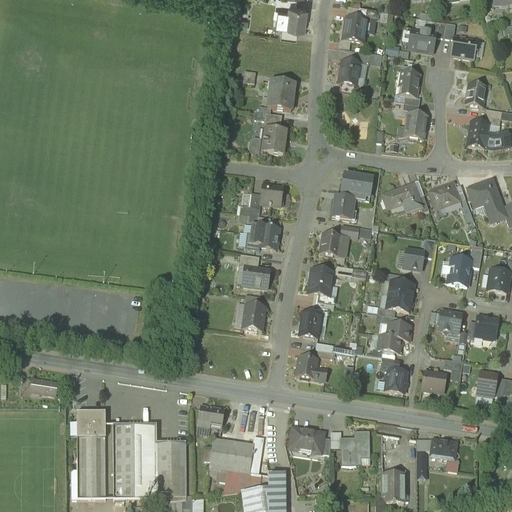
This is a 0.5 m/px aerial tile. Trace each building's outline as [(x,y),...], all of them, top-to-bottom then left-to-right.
[(296,8),(289,7),(288,12),(281,11),(279,20),(276,19),(275,26),(294,29),(297,29),(303,30),(306,9),(296,8)] [(360,13),(347,11),(346,20),(366,24),(366,21),(359,20),(360,13)] [(376,15),(360,13),(359,20),(366,21),(375,22),(376,15)] [(391,22),(387,21),(387,16),(380,15),(379,25),(391,25),(391,22)] [(346,20),(345,20),(344,31),(345,32),(343,43),(362,46),(366,24),(346,20)] [(245,32),(246,22),(237,21),(236,31),(245,32)] [(417,22),(415,28),(423,30),(424,23),(417,22)] [(445,26),(438,25),(436,40),(443,41),(445,26)] [(452,28),(445,26),(443,41),(450,43),(452,28)] [(458,36),(465,37),(466,28),(459,27),(458,36)] [(511,28),(502,30),(504,38),(511,36),(511,28)] [(294,31),(281,29),(280,39),(295,41),(297,29),(294,29),(294,31)] [(435,37),(410,33),(410,38),(408,48),(407,53),(417,54),(432,56),(435,37)] [(410,38),(403,36),(401,47),(408,48),(410,38)] [(476,45),(453,41),(450,60),(473,63),(476,45)] [(369,57),(355,54),(354,61),(368,64),(369,57)] [(353,66),(342,64),(340,76),(339,76),(338,87),(356,89),(359,68),(359,67),(353,66)] [(255,76),(243,74),(242,86),(253,87),(255,76)] [(419,78),(401,75),(401,76),(403,76),(401,89),(399,88),(397,99),(405,100),(415,102),(419,78)] [(294,87),(270,84),(267,111),(270,112),(290,114),(294,87)] [(485,90),(468,87),(464,109),(481,111),(485,90)] [(415,102),(405,100),(404,106),(418,109),(419,102),(415,102)] [(497,114),(485,112),(484,120),(496,122),(497,114)] [(258,116),(254,115),(253,123),(264,124),(265,117),(258,116)] [(426,119),(407,116),(403,141),(423,144),(426,119)] [(269,118),(265,117),(264,124),(263,132),(266,132),(266,131),(279,133),(281,119),(269,118)] [(496,122),(484,120),(483,127),(487,127),(487,128),(499,130),(500,122),(496,122)] [(483,127),(478,126),(471,125),(470,125),(470,126),(469,137),(468,137),(466,149),(484,152),(484,151),(486,136),(487,128),(487,127),(483,127)] [(279,133),(266,131),(266,132),(263,132),(261,143),(253,142),(250,144),(249,153),(251,157),(262,158),(264,156),(282,159),(285,134),(279,133)] [(383,134),(376,134),(375,146),(382,146),(383,134)] [(506,135),(493,137),(486,136),(484,151),(492,152),(509,149),(508,147),(509,145),(508,139),(507,138),(506,135)] [(372,182),(348,178),(346,185),(342,185),(340,201),(334,200),(331,221),(351,224),(354,204),(364,206),(365,200),(369,201),(372,182)] [(491,183),(467,192),(474,211),(483,207),(483,208),(486,207),(488,213),(486,214),(490,225),(504,220),(505,220),(502,212),(491,183)] [(452,186),(428,195),(434,213),(458,205),(459,205),(459,204),(452,186)] [(412,188),(405,191),(389,197),(389,196),(382,199),(387,212),(403,206),(406,216),(420,211),(421,211),(417,200),(412,188)] [(282,192),(262,189),(260,198),(259,208),(260,208),(260,207),(268,208),(268,210),(270,210),(270,209),(280,210),(282,192)] [(260,198),(251,196),(248,219),(257,220),(270,222),(258,220),(260,208),(259,208),(260,198)] [(423,198),(417,200),(421,211),(420,211),(422,215),(428,213),(423,198)] [(464,202),(459,204),(459,205),(458,205),(463,217),(469,215),(464,202)] [(511,221),(508,210),(502,212),(505,220),(504,220),(508,231),(511,229),(511,221)] [(270,222),(257,220),(256,227),(269,229),(270,222)] [(358,231),(342,228),(340,236),(357,238),(358,231)] [(271,231),(261,230),(251,229),(250,237),(248,247),(259,248),(259,251),(267,252),(267,253),(276,254),(277,244),(278,233),(278,232),(278,233),(271,232),(271,231)] [(259,255),(259,251),(259,248),(248,247),(250,237),(246,237),(244,253),(259,255)] [(347,240),(322,237),(319,257),(337,260),(337,259),(336,259),(338,248),(346,249),(347,240)] [(435,244),(425,242),(423,255),(422,260),(432,262),(435,244)] [(482,254),(471,252),(469,264),(471,264),(470,270),(479,272),(482,254)] [(423,255),(406,253),(403,271),(420,274),(422,260),(423,255)] [(257,260),(240,258),(239,267),(245,267),(244,270),(255,272),(257,260)] [(469,264),(451,261),(449,270),(450,270),(448,278),(447,287),(454,289),(456,291),(459,289),(466,291),(470,270),(471,264),(469,264)] [(244,270),(241,289),(266,293),(269,274),(255,272),(244,270)] [(352,272),(337,270),(336,278),(351,280),(352,272)] [(333,276),(311,273),(309,282),(310,282),(308,297),(307,296),(307,297),(313,298),(329,301),(329,300),(328,300),(330,285),(331,285),(333,276)] [(506,276),(490,273),(487,294),(506,297),(508,280),(509,276),(506,276)] [(401,279),(383,276),(382,284),(390,285),(399,286),(401,279)] [(399,286),(390,285),(388,298),(411,302),(413,288),(399,286)] [(329,301),(313,298),(311,310),(333,313),(335,301),(329,300),(329,301)] [(411,302),(388,298),(386,312),(395,314),(408,316),(411,302)] [(260,301),(245,299),(244,305),(259,307),(260,301)] [(264,310),(245,308),(242,332),(261,335),(264,310)] [(395,314),(386,312),(377,311),(376,318),(383,319),(394,321),(395,314)] [(461,318),(440,315),(437,333),(441,334),(445,339),(450,335),(458,337),(461,318)] [(320,318),(302,316),(300,329),(299,339),(317,342),(320,318)] [(394,321),(383,319),(381,326),(388,327),(398,328),(399,321),(394,321)] [(497,324),(477,320),(476,326),(474,339),(483,341),(483,343),(491,344),(491,342),(494,342),(497,324)] [(476,326),(469,325),(467,338),(466,343),(474,344),(474,339),(476,326)] [(398,328),(388,327),(386,340),(386,341),(401,343),(408,345),(409,340),(408,339),(409,330),(398,328)] [(467,338),(460,337),(459,346),(459,347),(465,348),(466,343),(467,338)] [(401,343),(386,341),(386,340),(379,339),(377,353),(382,354),(393,356),(398,357),(399,347),(400,348),(401,343)] [(332,349),(316,346),(315,353),(317,354),(331,356),(331,355),(332,349)] [(382,354),(377,353),(372,352),(371,360),(381,361),(382,354)] [(331,356),(317,354),(316,360),(333,362),(334,356),(331,355),(331,356)] [(393,356),(382,354),(381,361),(392,363),(393,362),(394,357),(393,356)] [(316,363),(299,360),(298,360),(299,360),(298,368),(297,368),(295,380),(324,385),(325,374),(315,373),(316,363)] [(381,361),(382,362),(380,373),(387,374),(387,373),(397,375),(399,364),(392,363),(381,361)] [(462,366),(444,363),(443,372),(451,374),(460,375),(461,375),(462,366)] [(397,375),(387,373),(387,374),(387,377),(384,379),(384,383),(385,385),(384,394),(403,397),(406,376),(397,375)] [(460,375),(451,374),(450,382),(459,383),(460,375)] [(445,378),(424,375),(421,394),(442,397),(445,378)] [(496,379),(479,376),(476,398),(493,401),(493,399),(496,382),(496,379)] [(351,381),(344,381),(343,393),(343,392),(349,393),(349,394),(351,381)] [(505,383),(496,382),(493,399),(503,401),(503,399),(503,398),(505,383)] [(57,387),(33,383),(31,393),(42,394),(42,398),(55,400),(57,387)] [(511,384),(505,383),(503,398),(503,399),(511,400),(511,384)] [(209,411),(200,410),(197,429),(221,433),(224,413),(223,413),(223,414),(209,412),(209,411)] [(103,416),(77,416),(76,416),(76,441),(104,441),(104,416),(103,416)] [(134,428),(112,428),(113,503),(135,502),(134,428)] [(156,428),(134,428),(135,502),(148,502),(148,501),(150,501),(150,500),(156,500),(156,507),(166,506),(186,504),(185,446),(156,446),(156,428)] [(323,437),(292,432),(289,452),(320,457),(322,441),(323,437)] [(368,435),(353,436),(353,444),(340,444),(341,452),(341,469),(360,469),(360,461),(369,461),(368,435)] [(341,452),(340,444),(340,436),(331,436),(331,452),(341,452)] [(263,442),(253,440),(252,448),(248,478),(258,479),(263,442)] [(104,441),(76,441),(76,473),(77,491),(77,503),(105,503),(104,441)] [(329,442),(322,441),(320,457),(329,459),(329,442)] [(252,448),(213,442),(211,453),(209,465),(208,472),(226,475),(248,478),(252,448)] [(432,443),(417,443),(417,455),(430,454),(432,443)] [(456,447),(432,443),(430,454),(430,460),(447,463),(453,464),(456,447)] [(425,455),(417,455),(417,471),(425,470),(425,455)] [(458,464),(453,464),(447,463),(446,474),(457,476),(458,464)] [(226,475),(208,472),(207,478),(216,480),(215,484),(225,485),(226,475)] [(248,478),(226,475),(225,485),(223,499),(241,497),(252,495),(253,485),(247,484),(248,478)] [(284,476),(267,479),(267,481),(267,493),(284,491),(284,476)] [(402,477),(381,477),(381,501),(386,501),(401,501),(401,491),(397,491),(397,478),(402,478),(402,477)] [(267,481),(258,479),(248,478),(247,484),(253,485),(252,495),(261,494),(267,493),(267,481)] [(267,493),(261,494),(241,497),(243,511),(284,511),(284,491),(267,493)] [(386,511),(386,501),(381,501),(375,501),(375,511),(386,511)] [(201,511),(202,502),(192,503),(191,511),(201,511)] [(375,511),(375,502),(336,503),(336,511),(375,511)] [(186,504),(166,506),(166,511),(191,511),(192,503),(186,504)]
